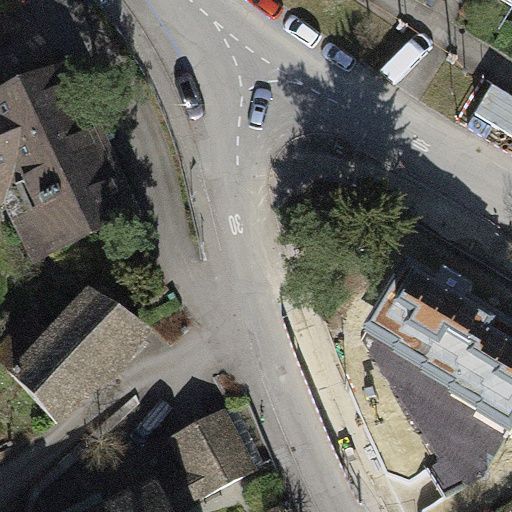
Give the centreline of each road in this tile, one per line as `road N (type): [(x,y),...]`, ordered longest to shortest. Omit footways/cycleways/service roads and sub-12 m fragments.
road 1 (residential): [(240,41),(225,158),(245,250),(278,369),(345,511)]
road 2 (residential): [(240,41),(511,204)]
